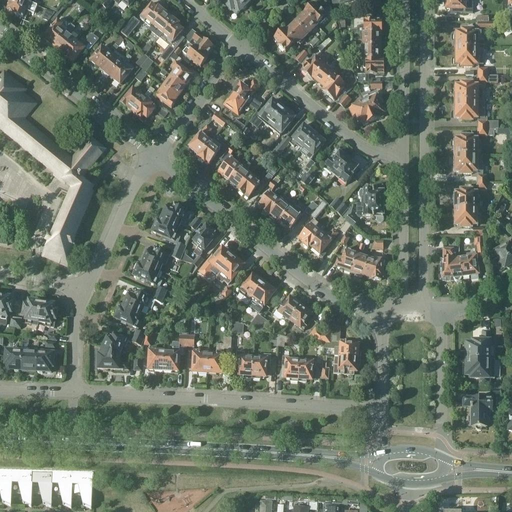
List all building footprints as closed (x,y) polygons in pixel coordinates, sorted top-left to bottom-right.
[(38,7),(30,4),(20,0),(8,0),(8,2),(9,3),(8,6),(9,7),(8,7),(9,10),(15,12),(14,14),(24,18),(26,12),(35,16),(38,7)] [(112,1),(110,0),(105,0),(101,5),(106,9),(112,1)] [(113,0),(119,4),(121,2),(129,8),(135,1),(134,0),(113,0)] [(246,6),(247,5),(242,0),(220,0),(224,3),(232,11),(233,11),(237,15),(242,10),(244,10),(246,8),(246,6)] [(364,8),(366,14),(372,13),(371,12),(367,0),(332,0),(334,7),(340,5),(341,7),(361,1),(363,8),(364,8)] [(373,13),(374,12),(372,8),(371,8),(370,6),(375,4),(376,7),(381,6),(379,0),(367,0),(371,12),(372,13),(373,13)] [(467,14),(467,10),(467,3),(466,3),(466,0),(445,0),(445,2),(446,4),(446,6),(447,6),(447,9),(448,10),(452,10),(452,14),(467,14)] [(304,13),(316,25),(318,24),(320,26),(325,21),(323,19),(327,16),(319,8),(318,9),(314,4),(304,13)] [(106,9),(101,5),(94,14),(99,18),(106,9)] [(146,22),(152,27),(164,12),(158,7),(157,8),(152,5),(140,19),(145,23),(146,22)] [(55,14),(54,14),(48,12),(47,11),(43,19),(48,21),(49,22),(55,14)] [(152,27),(162,36),(174,21),(169,16),(170,15),(165,11),(164,13),(164,12),(152,27)] [(316,25),(304,13),(303,14),(304,15),(295,24),(308,36),(318,27),(316,25)] [(128,38),(140,23),(134,18),(121,33),(128,38)] [(352,34),(362,34),(382,34),(382,20),(375,20),(364,20),(364,26),(361,26),(356,27),(356,30),(352,30),(352,34)] [(52,46),(54,47),(68,30),(57,21),(51,27),(52,28),(51,29),(52,29),(44,38),(44,40),(49,43),(49,44),(51,46),(52,46)] [(172,44),(180,35),(184,31),(178,26),(179,25),(174,21),(162,36),(160,38),(170,46),(160,58),(165,63),(169,59),(173,53),(178,48),(172,44)] [(308,36),(295,24),(287,31),(285,29),(283,30),(295,43),(298,46),(308,36)] [(62,54),(63,55),(76,40),(71,37),(74,32),(73,31),(75,28),(72,25),(68,30),(54,47),(58,51),(59,52),(61,54),(62,54)] [(195,48),(206,57),(214,48),(203,39),(202,39),(197,34),(192,30),(185,40),(190,44),(193,40),(198,43),(195,48)] [(295,43),(283,30),(274,39),(279,45),(278,45),(286,53),(295,43)] [(455,40),(455,49),(477,49),(477,42),(483,42),(483,33),(473,33),(473,31),(460,31),(460,32),(462,32),(462,33),(457,33),(457,40),(455,40)] [(382,34),(362,34),(362,47),(381,47),(381,36),(382,36),(382,34)] [(76,40),(63,55),(64,56),(65,57),(67,59),(68,60),(69,60),(68,61),(72,64),(88,45),(92,48),(99,40),(95,37),(91,41),(88,38),(82,46),(76,40)] [(124,41),(120,38),(112,49),(115,52),(124,41)] [(328,38),(321,45),(317,49),(320,52),(324,48),(331,41),(328,38)] [(125,41),(124,41),(115,52),(119,55),(125,46),(125,41)] [(362,61),(366,62),(381,62),(381,59),(381,47),(362,47),(362,61)] [(101,70),(112,56),(102,48),(90,61),(92,63),(92,64),(94,66),(96,66),(101,70)] [(181,51),(178,48),(173,53),(177,56),(181,51)] [(206,57),(195,48),(192,51),(190,50),(189,51),(187,49),(183,53),(187,57),(201,68),(202,66),(204,65),(206,63),(206,61),(208,59),(206,57)] [(477,49),(455,49),(455,59),(457,59),(457,66),(462,66),(462,68),(459,68),(459,69),(472,69),(472,66),(477,66),(477,49)] [(125,60),(115,52),(112,56),(101,70),(105,74),(106,75),(108,77),(109,77),(110,77),(110,78),(125,60)] [(300,64),(306,57),(308,55),(303,52),(296,61),(300,64)] [(176,71),(171,77),(171,78),(172,77),(186,88),(187,86),(188,86),(189,84),(190,83),(193,78),(193,76),(183,69),(184,68),(179,65),(182,61),(177,56),(173,53),(169,59),(175,64),(172,69),(176,71)] [(110,77),(116,82),(116,83),(118,85),(119,85),(120,86),(131,72),(134,68),(129,64),(131,62),(130,62),(132,59),(128,55),(125,59),(126,59),(125,60),(110,78),(110,77)] [(144,55),(136,64),(141,68),(146,62),(149,58),(144,55)] [(310,60),(306,57),(300,64),(304,68),(310,60)] [(302,72),(313,81),(325,66),(314,57),(311,61),(310,60),(304,68),(303,69),(304,70),(302,72)] [(155,64),(149,58),(146,62),(152,68),(155,64)] [(384,59),(381,59),(381,62),(366,62),(366,75),(377,75),(377,74),(384,74),(384,59)] [(322,91),(336,75),(325,66),(313,81),(314,82),(314,81),(324,89),(322,91)] [(147,75),(142,71),(135,79),(141,83),(147,75)] [(342,102),(346,97),(350,93),(353,89),(347,84),(346,86),(335,77),(336,75),(322,91),(333,101),(336,98),(342,102)] [(91,194),(92,190),(87,186),(81,181),(82,179),(81,178),(104,150),(90,139),(71,163),(68,160),(69,159),(23,121),(22,122),(19,119),(31,105),(21,96),(24,92),(5,76),(0,81),(0,127),(56,174),(57,172),(60,175),(59,177),(73,189),(52,239),(49,238),(47,241),(50,243),(46,251),(45,255),(67,265),(75,246),(75,245),(74,246),(72,246),(75,240),(73,239),(92,195),(91,194)] [(455,94),(455,103),(479,103),(479,95),(483,95),(483,84),(488,84),(498,84),(498,76),(478,76),(478,82),(479,82),(479,87),(472,87),(472,84),(459,84),(459,85),(461,85),(461,87),(457,87),(457,94),(455,94)] [(171,77),(164,87),(178,98),(179,97),(180,96),(182,94),(182,92),(186,88),(172,77),(171,78),(171,77)] [(241,84),(232,95),(246,105),(259,87),(254,83),(251,86),(248,84),(246,87),(241,84)] [(178,98),(164,87),(156,98),(171,109),(175,104),(174,104),(174,103),(176,102),(177,100),(178,99),(178,98)] [(131,111),(132,111),(142,99),(144,96),(138,91),(136,93),(132,90),(121,104),(125,108),(126,107),(127,108),(127,109),(130,111),(131,111)] [(364,100),(363,101),(373,122),(376,120),(377,121),(378,121),(378,120),(383,118),(382,116),(384,115),(380,106),(383,105),(380,96),(379,97),(377,92),(369,96),(368,93),(362,96),(364,100)] [(246,105),(232,95),(225,106),(238,116),(246,105)] [(142,99),(132,111),(132,112),(133,114),(135,115),(137,116),(136,117),(144,123),(154,111),(164,119),(167,115),(144,96),(142,99)] [(346,97),(342,102),(339,105),(344,109),(351,101),(346,97)] [(262,115),(272,123),(285,108),(279,103),(277,104),(273,101),(262,115)] [(363,124),(364,126),(369,124),(369,125),(370,124),(369,123),(373,122),(363,101),(358,103),(359,106),(350,110),(354,118),(356,117),(360,125),(363,124)] [(479,120),(479,122),(484,122),(484,111),(479,111),(479,103),(455,103),(455,112),(457,112),(457,119),(461,119),(461,121),(459,121),(459,122),(472,122),(472,120),(479,120)] [(285,108),(272,123),(269,127),(280,137),(295,119),(290,115),(292,114),(285,108)] [(216,114),(212,119),(223,128),(227,123),(216,114)] [(238,129),(238,130),(241,132),(245,127),(236,121),(233,125),(238,129)] [(198,158),(211,143),(204,137),(211,129),(207,126),(189,148),(198,155),(197,155),(199,157),(198,158)] [(296,146),(302,150),(315,135),(314,134),(314,132),(312,130),(310,130),(304,126),(291,142),(289,144),(294,148),(296,146)] [(311,161),(326,143),(320,139),(320,137),(318,135),(316,135),(315,135),(302,150),(300,153),(307,158),(305,160),(309,163),(311,161)] [(287,137),(279,147),(275,151),(279,155),(289,143),(291,140),(287,137)] [(454,156),(479,156),(479,140),(472,140),(472,137),(459,137),(459,138),(461,138),(461,140),(456,140),(456,147),(454,147),(454,156)] [(211,143),(198,158),(204,163),(205,162),(209,165),(215,157),(220,151),(211,143)] [(270,156),(274,151),(275,151),(279,147),(275,143),(266,153),(270,156)] [(232,148),(228,153),(221,161),(225,165),(231,158),(232,157),(231,156),(235,151),(232,148)] [(325,168),(336,176),(349,161),(336,150),(332,155),(334,157),(325,168)] [(479,165),(479,156),(454,156),(454,165),(456,165),(456,172),(461,172),(461,174),(459,174),(459,175),(472,175),(472,172),(478,172),(478,177),(477,177),(477,183),(487,183),(487,176),(482,175),(482,165),(479,165)] [(231,158),(225,165),(219,173),(229,182),(248,159),(247,158),(240,166),(231,158)] [(233,187),(238,191),(250,177),(251,175),(245,170),(251,161),(248,159),(229,182),(234,186),(233,187)] [(311,161),(309,163),(303,171),(307,175),(316,165),(311,161)] [(349,161),(336,176),(346,185),(355,174),(357,176),(362,171),(349,161)] [(261,183),(265,187),(276,173),(272,170),(261,183)] [(303,171),(296,179),(301,183),(307,175),(303,171)] [(308,175),(301,183),(307,188),(314,180),(308,175)] [(250,177),(238,191),(248,199),(260,185),(250,177)] [(272,182),(268,187),(272,190),(277,185),(272,182)] [(363,199),(363,205),(383,205),(383,188),(383,187),(383,186),(382,185),(381,185),(380,185),(379,185),(378,186),(377,187),(377,188),(377,190),(375,190),(362,190),(361,190),(361,191),(360,192),(360,193),(360,194),(359,195),(360,196),(360,197),(360,198),(361,199),(363,199)] [(454,210),(478,210),(478,194),(471,194),(472,191),(458,191),(461,191),(461,194),(456,193),(456,200),(454,200),(454,210)] [(268,216),(281,201),(280,200),(279,201),(270,193),(258,208),(268,216)] [(281,201),(268,216),(273,220),(274,219),(279,223),(291,209),(291,208),(294,204),(285,196),(281,201)] [(336,212),(343,204),(337,198),(329,207),(336,212)] [(323,201),(317,207),(305,222),(311,226),(314,222),(328,205),(327,205),(323,201)] [(305,222),(317,207),(313,203),(305,212),(304,213),(300,217),(305,222)] [(341,218),(347,212),(349,209),(343,204),(336,212),(337,213),(336,214),(341,218)] [(179,221),(183,223),(188,212),(174,206),(174,207),(168,205),(167,208),(166,208),(166,209),(166,210),(162,220),(177,226),(179,221)] [(383,205),(363,205),(363,207),(360,207),(357,210),(357,214),(361,218),(362,218),(374,218),(374,217),(376,217),(377,219),(377,220),(377,221),(377,222),(378,222),(378,223),(379,223),(380,223),(381,223),(382,222),(383,221),(383,220),(383,219),(383,217),(383,205)] [(503,210),(498,207),(497,207),(494,212),(499,216),(503,210)] [(289,231),(300,217),(304,213),(299,209),(296,213),(291,209),(279,223),(289,231)] [(478,210),(454,210),(454,219),(456,219),(456,225),(461,226),(461,228),(458,228),(471,228),(472,226),(478,226),(478,210)] [(352,226),(354,228),(359,222),(347,212),(341,218),(352,227),(352,226)] [(341,218),(336,214),(334,217),(339,221),(344,226),(340,231),(341,231),(338,235),(344,239),(346,235),(352,227),(341,218)] [(184,255),(184,254),(187,248),(177,244),(180,237),(173,235),(177,226),(162,220),(159,219),(157,222),(156,223),(157,223),(153,233),(167,239),(167,240),(169,240),(168,242),(176,245),(174,250),(184,255)] [(186,225),(183,230),(193,234),(202,223),(196,219),(190,227),(186,225)] [(501,221),(495,226),(503,235),(508,229),(501,221)] [(302,244),(308,249),(321,234),(315,229),(318,226),(314,222),(311,226),(299,240),(303,243),(302,244)] [(194,253),(198,256),(200,257),(217,236),(214,234),(214,233),(213,232),(213,233),(206,227),(193,243),(199,247),(194,253)] [(321,234),(308,249),(309,248),(312,250),(317,254),(321,249),(325,252),(338,235),(332,230),(326,238),(321,234)] [(346,235),(344,239),(340,244),(344,247),(350,237),(346,235)] [(459,260),(462,278),(471,277),(471,281),(478,280),(478,276),(479,276),(476,259),(485,258),(483,247),(483,236),(473,236),(473,237),(474,237),(473,248),(475,257),(459,259),(459,260)] [(363,238),(359,251),(363,252),(365,246),(367,240),(363,238)] [(372,250),(383,250),(383,242),(374,242),(372,250)] [(496,263),(501,271),(505,269),(506,269),(509,270),(511,269),(511,266),(511,265),(511,264),(511,243),(511,242),(502,247),(503,248),(496,252),(501,260),(496,263)] [(145,259),(143,264),(159,271),(161,264),(165,266),(169,256),(155,250),(155,251),(149,249),(147,253),(146,254),(144,258),(145,259)] [(217,269),(220,272),(233,257),(223,249),(208,266),(215,272),(217,269)] [(181,262),(184,255),(174,250),(171,257),(181,262)] [(351,273),(357,254),(346,250),(343,259),(342,258),(341,263),(339,262),(337,268),(345,271),(345,272),(350,274),(351,272),(351,273)] [(450,280),(454,279),(454,280),(455,281),(456,282),(457,282),(458,282),(459,282),(460,282),(460,281),(461,281),(461,280),(461,279),(462,279),(462,278),(459,260),(459,259),(449,260),(449,257),(456,257),(456,250),(443,250),(443,279),(450,279),(450,280)] [(364,277),(370,258),(357,254),(351,273),(357,275),(356,276),(362,278),(363,276),(364,277)] [(204,261),(200,257),(198,256),(194,261),(191,264),(197,269),(202,264),(204,261)] [(244,266),(233,257),(220,272),(227,278),(225,280),(230,284),(244,266)] [(370,258),(364,277),(367,278),(372,278),(372,280),(380,281),(380,279),(382,279),(383,270),(382,270),(382,268),(381,268),(381,261),(374,261),(374,260),(370,258)] [(159,271),(143,264),(140,263),(138,266),(137,267),(135,270),(136,271),(134,277),(158,287),(155,294),(165,298),(168,291),(158,287),(160,282),(163,273),(159,271)] [(250,302),(252,300),(264,283),(257,278),(257,279),(252,276),(239,294),(250,302)] [(264,283),(252,300),(258,304),(253,310),(259,314),(275,293),(271,290),(272,289),(264,283)] [(228,288),(223,295),(226,298),(231,292),(231,291),(232,290),(228,288)] [(125,305),(124,307),(141,314),(144,306),(152,310),(156,302),(162,305),(165,298),(155,294),(152,301),(136,294),(136,295),(130,292),(127,300),(126,300),(124,304),(125,305)] [(0,295),(0,320),(6,321),(7,318),(8,313),(12,314),(13,304),(9,303),(10,298),(4,297),(3,296),(0,295)] [(290,322),(302,305),(295,300),(294,302),(287,297),(280,307),(276,311),(290,322)] [(38,327),(42,302),(36,301),(35,302),(29,301),(28,306),(25,306),(23,316),(26,316),(26,321),(26,325),(38,327)] [(42,302),(38,327),(50,329),(51,325),(52,320),(56,321),(57,311),(54,310),(55,305),(49,305),(48,303),(42,302)] [(302,305),(290,322),(304,332),(314,317),(307,312),(309,310),(302,305)] [(141,314),(124,307),(121,306),(120,309),(118,310),(117,313),(117,314),(115,320),(137,329),(141,322),(138,321),(141,314)] [(221,312),(217,309),(212,315),(217,317),(221,312)] [(263,319),(258,316),(249,327),(256,329),(263,319)] [(263,319),(256,329),(263,331),(268,323),(263,319)] [(325,334),(324,349),(330,349),(336,349),(335,358),(360,360),(361,351),(359,351),(359,346),(358,346),(358,343),(352,343),(352,341),(340,340),(340,334),(340,329),(337,328),(326,324),(323,333),(324,333),(325,334)] [(314,341),(321,332),(316,328),(309,337),(314,341)] [(145,340),(145,335),(144,335),(136,331),(134,337),(144,342),(145,340)] [(465,360),(492,360),(492,340),(490,340),(489,332),(483,332),(483,331),(482,331),(482,336),(483,336),(483,341),(479,341),(479,342),(473,342),(473,344),(467,344),(467,351),(465,351),(465,360)] [(323,333),(321,332),(314,341),(318,344),(323,344),(323,349),(324,349),(325,334),(324,333),(323,333)] [(104,347),(103,348),(122,357),(129,343),(109,334),(106,341),(105,342),(103,345),(104,347)] [(180,350),(180,347),(187,347),(187,336),(180,335),(180,343),(173,343),(173,352),(164,351),(163,373),(172,373),(172,372),(178,372),(178,367),(179,367),(179,358),(179,350),(180,350)] [(293,340),(278,336),(277,347),(277,353),(284,353),(284,344),(293,344),(293,340)] [(144,342),(134,337),(131,343),(141,348),(144,342)] [(208,354),(207,375),(216,376),(216,374),(222,375),(222,370),(223,370),(223,360),(223,352),(224,352),(224,350),(231,350),(231,339),(225,339),(224,344),(217,344),(216,354),(208,354)] [(122,357),(103,348),(102,351),(100,351),(99,356),(98,356),(98,370),(109,370),(109,369),(110,369),(110,370),(122,371),(123,372),(123,371),(129,371),(129,370),(127,370),(127,365),(122,365),(122,357)] [(154,372),(163,373),(164,351),(156,351),(156,349),(149,349),(149,356),(148,366),(149,366),(148,370),(154,371),(154,372)] [(198,375),(207,375),(208,354),(200,353),(200,351),(194,351),(193,359),(192,368),(193,368),(192,373),(198,373),(198,375)] [(20,371),(21,371),(22,353),(13,352),(6,352),(5,365),(7,365),(7,370),(14,371),(15,372),(18,373),(20,371)] [(244,379),(252,380),(253,359),(245,359),(245,353),(237,352),(236,373),(235,376),(244,377),(244,379)] [(21,371),(37,372),(38,354),(22,353),(21,371)] [(42,354),(38,354),(37,372),(39,374),(42,374),(43,373),(51,373),(51,368),(53,368),(54,355),(42,354)] [(262,361),(262,360),(253,359),(252,380),(261,380),(261,378),(266,378),(266,374),(269,375),(270,375),(271,356),(264,356),(264,361),(262,361)] [(290,382),(298,383),(300,361),(293,360),(293,359),(283,358),(281,379),(290,380),(290,382)] [(360,368),(360,360),(335,358),(334,366),(334,375),(339,375),(353,376),(354,372),(357,372),(357,367),(360,368)] [(492,360),(465,360),(465,370),(467,370),(467,376),(472,376),(472,379),(469,379),(469,380),(480,380),(480,385),(479,385),(489,385),(489,381),(497,381),(497,360),(492,360)] [(312,375),(315,376),(315,378),(316,378),(317,364),(314,364),(314,362),(300,361),(298,383),(307,384),(307,381),(312,381),(312,375)] [(472,428),(476,428),(476,429),(476,430),(477,430),(477,431),(478,431),(479,431),(480,431),(481,431),(482,430),(482,429),(482,428),(486,428),(486,412),(500,413),(500,399),(501,399),(501,390),(500,390),(500,385),(499,385),(499,384),(493,384),(493,390),(490,390),(490,398),(491,398),(491,400),(485,400),(485,399),(472,399),(472,400),(466,400),(464,400),(464,407),(466,407),(466,408),(471,408),(471,426),(472,426),(472,428)] [(0,468),(0,494),(1,494),(2,502),(11,503),(12,494),(12,469),(0,468)] [(12,469),(12,494),(21,495),(23,503),(32,503),(32,495),(33,470),(12,469)] [(33,470),(32,495),(41,495),(43,504),(52,504),(52,496),(53,471),(33,470)] [(53,471),(52,496),(61,496),(63,504),(72,505),(72,496),(73,471),(53,471)] [(73,471),(72,496),(81,497),(83,505),(92,505),(92,497),(93,482),(92,482),(93,473),(93,472),(73,471)] [(296,498),(293,497),(293,496),(282,496),(282,497),(279,497),(279,502),(282,502),(282,501),(292,502),(292,506),(295,506),(296,498)] [(312,499),(309,499),(309,497),(299,497),(299,498),(296,498),(295,506),(298,502),(312,503),(312,499)] [(358,506),(359,502),(359,501),(348,500),(348,501),(345,501),(345,505),(356,506),(355,511),(363,511),(367,511),(368,511),(361,504),(358,506)]
